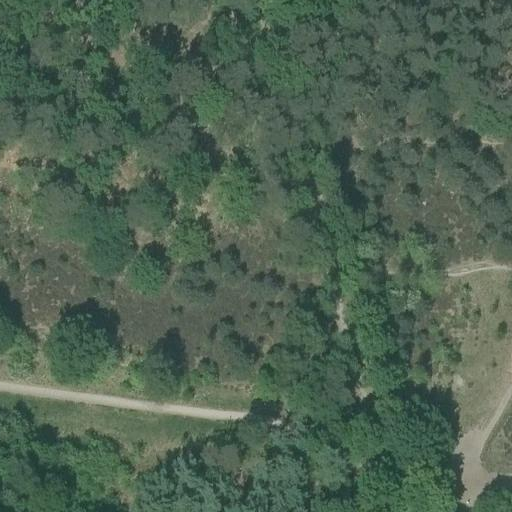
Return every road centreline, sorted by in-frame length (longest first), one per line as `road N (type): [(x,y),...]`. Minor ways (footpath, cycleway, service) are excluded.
road 1 (track): [(383,498),(311,184)]
road 2 (track): [(311,184),(258,0)]
